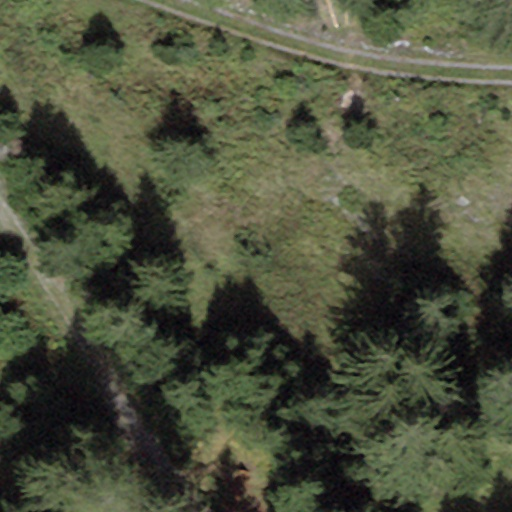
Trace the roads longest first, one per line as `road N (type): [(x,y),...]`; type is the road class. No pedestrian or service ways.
road 1 (track): [(157,0),(354,66),(511,81)]
road 2 (track): [(0,225),(115,407),(222,511)]
